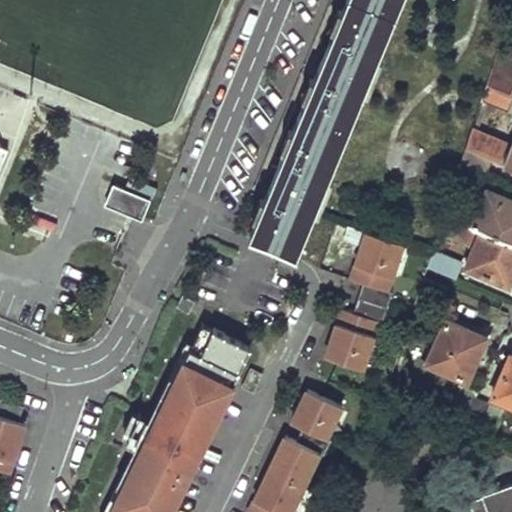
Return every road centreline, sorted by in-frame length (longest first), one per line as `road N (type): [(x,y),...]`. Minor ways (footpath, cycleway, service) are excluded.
road 1 (residential): [(191,220),(295,266),(314,289),(215,511)]
road 2 (residential): [(278,0),(191,220)]
road 3 (residential): [(191,220),(117,346),(103,362),(64,369)]
road 4 (residential): [(396,511),(420,459),(436,448),(511,470)]
road 5 (residential): [(64,369),(66,407),(32,511)]
